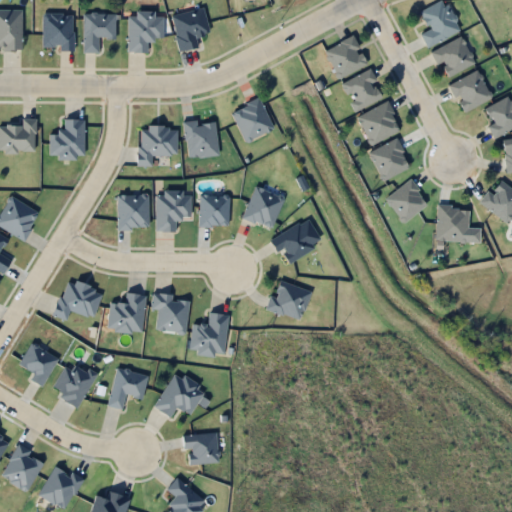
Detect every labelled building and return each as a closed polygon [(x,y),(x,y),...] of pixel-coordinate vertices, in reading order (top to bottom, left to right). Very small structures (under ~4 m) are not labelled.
[(428,29),(419,34),(426,47),(459,32),(443,0),(440,0),(419,10),(428,29)] [(197,46),(195,35),(208,32),(203,7),(170,14),(178,51),(197,46)] [(20,9),(0,9),(0,49),(20,49),(20,9)] [(71,12),(41,12),(41,49),(71,49),(71,12)] [(162,38),(162,12),(127,12),(127,51),(145,51),(145,38),(162,38)] [(82,14),(82,51),(98,51),(98,36),(114,36),(114,14),(82,14)] [(323,50),(337,79),(366,65),(352,36),(323,50)] [(473,65),(461,37),(431,50),(443,78),(473,65)] [(340,83),(353,112),(382,98),(368,69),(340,83)] [(448,83),(461,112),(490,99),(477,70),(448,83)] [(492,124),(487,126),(492,137),(511,128),(511,98),(511,96),(485,107),(492,124)] [(244,142),(272,128),(258,98),(230,111),(244,142)] [(355,116),(369,145),(399,131),(386,102),(355,116)] [(34,118),(20,118),(20,126),(0,125),(0,151),(33,152),(34,118)] [(48,157),(82,157),(82,119),(63,119),(63,132),(48,132),(48,157)] [(218,154),(213,122),(196,124),(195,120),(182,122),(187,159),(218,154)] [(175,155),(175,127),(137,127),(137,166),(150,166),(150,155),(175,155)] [(511,137),(503,137),(503,170),(511,170),(511,137)] [(381,180),(409,168),(395,139),(368,152),(381,180)] [(384,199),(402,222),(427,203),(408,180),(384,199)] [(511,214),(511,190),(498,180),(489,193),(486,191),(478,203),(506,223),(511,214)] [(241,216),(270,228),(282,198),(253,186),(241,216)] [(189,192),(155,192),(155,231),(174,231),(173,219),(189,219),(189,192)] [(116,230),(147,230),(147,194),(116,194),(116,230)] [(227,225),(227,194),(198,194),(198,225),(227,225)] [(0,210),(0,226),(21,240),(38,213),(9,196),(0,210)] [(434,240),(465,242),(467,207),(436,205),(434,240)] [(280,250),(288,263),(313,246),(297,221),(269,240),(277,252),(280,250)] [(0,270),(4,272),(9,259),(0,255),(0,247),(5,236),(0,233),(0,270)] [(265,308),(298,320),(309,290),(276,278),(265,308)] [(100,289),(63,279),(53,316),(65,320),(68,310),(93,317),(100,289)] [(140,332),(143,294),(125,293),(124,303),(108,302),(106,329),(140,332)] [(187,301),(170,299),(170,295),(152,293),(150,309),(157,310),(154,329),(183,333),(187,301)] [(189,351),(222,354),(226,314),(207,312),(206,325),(191,323),(189,351)] [(29,380),(42,386),(56,357),(29,343),(18,366),(32,372),(29,380)] [(95,374),(74,362),(71,369),(64,366),(49,392),(77,407),(95,374)] [(140,398),(146,375),(115,368),(106,406),(120,409),(124,394),(140,398)] [(173,374),(152,407),(169,417),(175,406),(188,415),(203,391),(181,377),(180,379),(173,374)] [(182,435),(182,448),(187,448),(187,463),(216,462),(215,433),(182,435)] [(0,455),(8,439),(0,434),(0,455)] [(29,489),(41,458),(13,447),(1,479),(29,489)] [(36,493),(62,509),(80,480),(55,464),(36,493)] [(196,511),(204,503),(176,477),(165,489),(175,498),(163,511),(164,511),(196,511)] [(123,511),(127,497),(107,492),(106,498),(94,495),(89,511),(123,511)]
